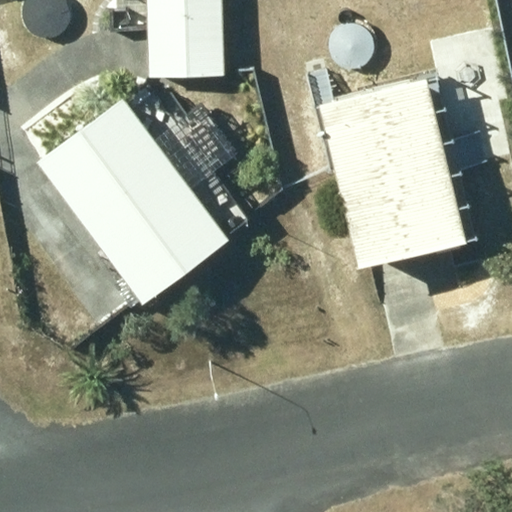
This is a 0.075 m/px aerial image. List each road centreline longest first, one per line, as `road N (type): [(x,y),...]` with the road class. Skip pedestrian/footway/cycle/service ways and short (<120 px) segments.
road 1 (residential): [(511,375),(175,435)]
road 2 (residential): [(175,435),(0,464)]
